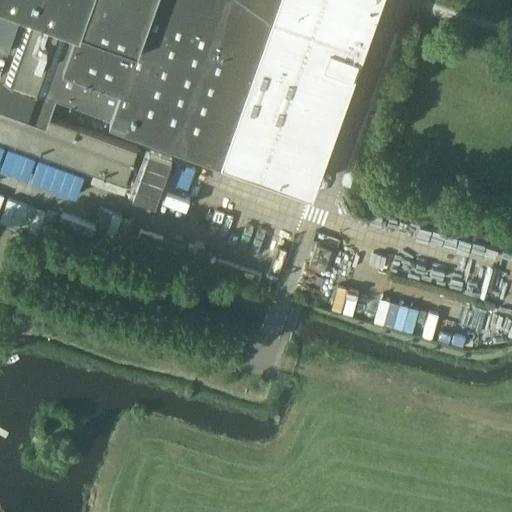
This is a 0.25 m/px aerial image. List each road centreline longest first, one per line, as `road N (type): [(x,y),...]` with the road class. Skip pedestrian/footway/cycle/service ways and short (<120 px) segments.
road 1 (residential): [(0,289),(247,357),(264,349),(281,307)]
road 2 (track): [(279,364),(472,452)]
